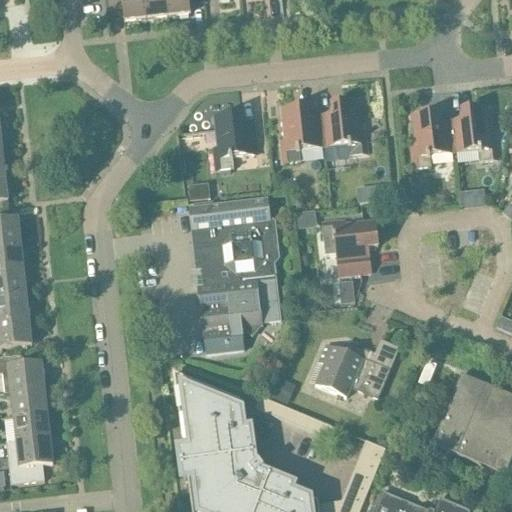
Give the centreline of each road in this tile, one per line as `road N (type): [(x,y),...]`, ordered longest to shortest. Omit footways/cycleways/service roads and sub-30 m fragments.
road 1 (residential): [(121,496),(93,212),(143,133)]
road 2 (residential): [(143,133),(200,90),(437,53)]
road 3 (residential): [(478,336),(504,280),(502,231),(483,220),(405,228),(411,308)]
road 4 (residential): [(0,507),(121,496)]
